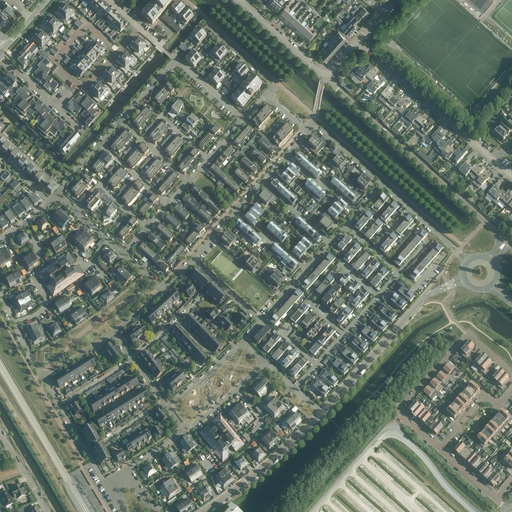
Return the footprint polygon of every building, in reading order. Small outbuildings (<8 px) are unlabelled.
[(100,0),(92,0),(89,4),(93,8),(101,0),(100,0)] [(101,0),(93,8),(98,12),(105,4),(101,0)] [(154,0),(141,15),(152,24),(174,0),(154,0)] [(275,12),(282,5),(276,0),(272,0),(268,5),(275,12)] [(344,3),(341,6),(343,8),(346,5),(348,2),(349,1),(347,0),(345,0),(344,1),(343,2),(344,3)] [(470,0),(484,12),(492,2),(492,3),(493,1),(492,0),(492,1),(491,0),(470,0)] [(174,13),(181,5),(177,1),(170,9),(174,13)] [(3,9),(1,11),(6,16),(8,14),(10,15),(11,15),(13,13),(12,13),(15,10),(8,4),(5,2),(4,4),(6,6),(3,9)] [(65,4),(61,9),(70,17),(75,11),(71,8),(70,9),(65,4)] [(105,4),(98,12),(102,16),(110,8),(105,4)] [(355,5),(353,7),(356,9),(365,17),(369,12),(360,4),(357,7),(355,5)] [(178,16),(185,9),(181,5),(174,13),(178,16)] [(110,8),(102,16),(107,20),(114,12),(110,8)] [(278,15),(283,19),(289,12),(284,8),(278,15)] [(61,9),(57,14),(62,18),(61,20),(64,23),(70,17),(61,9)] [(180,22),(189,13),(185,9),(178,16),(182,20),(180,22)] [(353,14),(351,17),(356,21),(358,19),(361,21),(364,18),(365,17),(356,9),(355,10),(352,13),(353,14)] [(114,12),(107,20),(111,24),(118,16),(114,12)] [(289,12),(283,19),(287,22),(293,16),(289,12)] [(193,16),(189,13),(180,22),(185,26),(193,16)] [(118,16),(111,24),(116,29),(123,20),(118,16)] [(293,16),(287,22),(291,26),(297,20),(293,16)] [(348,24),(347,25),(352,30),(354,29),(357,26),(354,23),(356,21),(351,17),(349,19),(351,21),(348,24)] [(53,18),(48,22),(57,30),(63,24),(59,21),(58,22),(53,18)] [(123,20),(116,29),(120,33),(128,25),(123,20)] [(297,20),(291,26),(296,30),(302,24),(297,20)] [(48,22),(44,27),(49,32),(48,33),(52,36),(57,30),(48,22)] [(302,24),(296,30),(300,34),(306,27),(302,24)] [(340,28),(338,31),(346,38),(348,35),(352,30),(347,25),(343,30),(340,28)] [(306,27),(300,34),(304,38),(310,31),(306,27)] [(193,42),(202,32),(197,28),(188,38),(193,42)] [(41,31),(37,36),(45,44),(51,38),(47,35),(46,36),(41,31)] [(310,31),(304,38),(309,42),(317,33),(315,31),(313,33),(310,31)] [(206,36),(202,32),(193,42),(197,46),(206,36)] [(323,58),(322,60),(324,62),(345,38),(338,32),(318,54),(323,58)] [(37,36),(32,41),(38,45),(36,47),(40,50),(45,44),(37,36)] [(138,38),(134,42),(142,50),(146,46),(148,47),(150,45),(145,40),(143,43),(138,38)] [(134,42),(130,47),(135,52),(133,54),(138,59),(140,56),(139,55),(142,50),(134,42)] [(96,43),(92,48),(100,55),(104,51),(96,43)] [(28,45),(26,48),(20,54),(25,59),(31,53),(33,54),(37,49),(32,45),(30,47),(28,45)] [(213,59),(222,49),(218,45),(215,49),(212,47),(205,55),(207,58),(209,55),(213,59)] [(92,48),(88,52),(96,60),(100,55),(92,48)] [(222,49),(213,59),(218,63),(219,61),(221,63),(225,59),(223,57),(227,53),(222,49)] [(189,64),(198,54),(194,50),(192,52),(190,50),(186,54),(188,56),(185,60),(189,64)] [(88,52),(84,57),(92,64),(96,60),(88,52)] [(124,53),(120,57),(129,65),(133,61),(135,62),(137,60),(132,55),(130,58),(124,53)] [(25,59),(20,54),(18,56),(19,56),(16,59),(17,60),(15,62),(23,70),(27,66),(26,63),(24,61),(25,59)] [(203,58),(198,54),(189,64),(194,68),(197,64),(199,66),(203,62),(201,60),(203,58)] [(84,57),(80,61),(88,69),(92,64),(84,57)] [(120,57),(116,62),(122,67),(120,69),(125,74),(127,71),(125,70),(129,65),(120,57)] [(50,63),(45,59),(38,67),(40,68),(39,69),(46,75),(50,71),(50,70),(50,71),(46,67),(49,63),(50,63)] [(80,61),(76,66),(84,73),(88,69),(80,61)] [(236,77),(244,68),(240,64),(231,73),(236,77)] [(76,66),(72,70),(80,78),(84,73),(76,66)] [(359,67),(350,77),(352,79),(354,77),(361,83),(364,80),(370,72),(374,69),(371,66),(368,69),(368,70),(364,70),(364,71),(362,69),(361,69),(359,67)] [(111,68),(107,72),(116,80),(119,76),(121,77),(123,75),(118,70),(116,73),(111,68)] [(213,82),(221,72),(217,68),(215,70),(213,68),(209,73),(211,74),(208,78),(213,82)] [(248,71),(244,68),(236,77),(240,81),(248,71)] [(48,77),(39,69),(34,74),(35,74),(39,77),(36,80),(35,80),(41,85),(48,77)] [(370,72),(364,80),(370,86),(375,81),(377,78),(373,74),(376,71),(374,69),(370,72)] [(107,72),(103,77),(108,82),(106,84),(111,89),(113,86),(112,85),(116,80),(107,72)] [(222,84),(226,80),(224,78),(226,76),(221,72),(213,82),(217,86),(220,82),(222,84)] [(7,76),(4,79),(7,82),(7,83),(9,84),(11,86),(8,88),(11,90),(13,87),(14,87),(17,84),(16,83),(16,82),(13,79),(13,80),(12,79),(8,75),(7,76)] [(262,86),(251,76),(231,99),(242,108),(262,86)] [(49,77),(41,85),(47,91),(48,90),(47,90),(50,87),(54,91),(53,91),(54,91),(58,86),(49,77)] [(375,81),(370,86),(367,89),(374,95),(377,92),(384,84),(382,82),(379,85),(375,81)] [(98,82),(94,87),(103,95),(106,91),(108,92),(110,90),(105,85),(103,87),(98,82)] [(168,84),(161,92),(164,95),(171,87),(168,84)] [(11,90),(8,88),(6,91),(4,89),(5,89),(3,87),(2,87),(0,85),(0,93),(3,97),(4,96),(5,97),(8,93),(7,93),(11,90)] [(22,86),(15,94),(18,96),(25,102),(30,98),(29,98),(25,94),(28,91),(28,92),(29,91),(22,86)] [(93,87),(89,92),(95,97),(93,99),(98,104),(100,101),(98,100),(102,95),(93,87)] [(164,95),(163,96),(167,99),(174,91),(170,88),(171,88),(171,87),(164,95)] [(379,99),(385,105),(392,97),(388,93),(391,90),(388,88),(379,99)] [(161,92),(154,100),(157,103),(156,104),(163,96),(164,95),(161,92)] [(19,112),(26,105),(24,103),(25,102),(18,96),(14,101),(15,101),(18,104),(15,108),(14,108),(19,112)] [(163,96),(156,104),(160,107),(167,99),(163,96)] [(79,97),(75,101),(82,108),(83,107),(85,109),(92,101),(87,97),(83,101),(79,98),(80,97),(79,97)] [(392,97),(385,105),(392,111),(401,100),(399,98),(397,101),(392,97)] [(73,99),(66,107),(72,113),(72,112),(74,109),(78,113),(82,108),(75,101),(73,99)] [(32,100),(29,105),(38,114),(45,106),(39,101),(36,104),(32,101),(33,100),(32,100)] [(401,100),(392,111),(395,108),(401,114),(411,103),(409,101),(406,105),(401,100)] [(92,101),(85,109),(87,110),(86,111),(93,117),(97,113),(96,113),(92,109),(96,105),(96,106),(96,105),(92,101)] [(178,103),(168,114),(171,118),(176,115),(178,116),(180,112),(179,112),(182,107),(180,105),(178,103)] [(36,112),(29,105),(28,107),(26,105),(19,112),(24,117),(24,116),(27,112),(32,116),(36,112)] [(45,106),(38,114),(47,122),(52,118),(48,114),(50,112),(51,112),(45,106)] [(147,107),(141,114),(145,117),(150,111),(151,111),(147,107)] [(265,107),(252,122),(256,125),(255,126),(259,129),(272,114),(265,107)] [(86,111),(81,116),(85,119),(83,122),(82,122),(88,128),(95,120),(93,117),(86,111)] [(150,111),(145,117),(143,119),(146,122),(153,114),(150,111)] [(176,118),(181,122),(186,117),(181,113),(176,118)] [(406,114),(401,119),(410,127),(412,124),(413,124),(423,113),(419,116),(417,114),(415,117),(410,113),(408,116),(406,114)] [(423,113),(413,124),(419,130),(427,122),(422,118),(425,115),(423,113)] [(133,123),(136,126),(143,119),(145,117),(141,114),(133,123)] [(188,123),(184,129),(188,133),(191,130),(188,128),(191,125),(193,127),(198,121),(192,115),(186,121),(188,123)] [(46,123),(47,122),(40,116),(36,120),(41,125),(37,128),(41,133),(48,125),(46,123)] [(136,126),(135,127),(139,130),(146,122),(143,119),(136,126)] [(511,132),(511,131),(511,125),(506,121),(507,121),(505,119),(501,123),(503,125),(511,132)] [(55,120),(51,126),(58,132),(60,134),(67,126),(61,121),(61,122),(59,124),(55,121),(55,120)] [(163,122),(156,129),(159,133),(166,126),(167,125),(163,122)] [(417,133),(426,141),(430,137),(428,135),(434,128),(431,126),(428,129),(424,125),(427,122),(419,130),(417,133)] [(48,125),(41,133),(46,137),(46,136),(50,132),(54,136),(53,136),(54,137),(58,132),(51,126),(50,127),(48,125)] [(492,130),(504,140),(507,136),(499,129),(496,125),(492,130)] [(499,129),(507,136),(511,132),(503,125),(499,129)] [(159,133),(162,137),(169,129),(166,126),(159,133)] [(286,126),(272,140),(276,143),(275,144),(279,147),(293,132),(286,126)] [(215,127),(208,135),(212,139),(220,131),(215,127)] [(248,127),(241,135),(246,139),(253,131),(248,127)] [(400,138),(402,135),(394,127),(392,130),(400,138)] [(152,140),(159,133),(156,129),(149,137),(152,140)] [(430,137),(426,141),(430,145),(433,142),(437,146),(444,138),(440,134),(443,131),(440,129),(432,139),(430,137)] [(126,130),(119,138),(123,141),(129,134),(130,133),(126,130)] [(70,137),(67,141),(72,146),(74,143),(76,141),(79,137),(78,137),(78,136),(75,133),(74,134),(73,134),(71,137),(71,138),(70,137)] [(152,140),(151,141),(155,144),(162,137),(159,133),(152,140)] [(0,143),(1,143),(5,147),(10,142),(2,134),(0,136),(0,143)] [(129,134),(123,141),(122,142),(126,145),(133,137),(129,134)] [(200,143),(198,146),(203,150),(205,148),(212,139),(208,135),(200,143)] [(241,135),(234,143),(238,147),(246,139),(241,135)] [(179,136),(172,144),(175,147),(181,140),(182,140),(182,139),(179,136)] [(314,137),(311,141),(319,148),(324,142),(320,139),(318,141),(314,137)] [(112,146),(116,149),(122,142),(123,141),(119,138),(112,146)] [(261,138),(261,139),(262,140),(260,142),(261,143),(260,144),(271,155),(272,155),(271,154),(274,150),(261,138)] [(444,138),(437,146),(438,146),(435,150),(441,155),(451,144),(449,142),(446,145),(442,141),(445,138),(444,138)] [(175,147),(174,148),(178,151),(185,143),(182,140),(181,140),(175,147)] [(63,146),(60,149),(61,149),(60,150),(63,153),(64,154),(67,150),(68,151),(69,148),(72,146),(67,141),(63,145),(64,145),(63,146)] [(321,150),(311,141),(308,144),(312,148),(310,150),(316,156),(321,150)] [(5,147),(2,150),(6,153),(6,154),(9,150),(13,154),(18,149),(10,142),(5,147)] [(116,149),(115,150),(119,153),(126,145),(122,142),(116,149)] [(172,144),(165,151),(168,154),(168,155),(174,148),(175,147),(172,144)] [(451,144),(441,155),(448,161),(451,158),(455,153),(451,149),(454,146),(451,144)] [(137,158),(145,149),(146,148),(142,145),(133,154),(137,158)] [(229,147),(222,156),(227,160),(234,151),(235,150),(232,148),(231,149),(229,147)] [(168,154),(167,155),(171,159),(178,151),(174,148),(168,155),(168,154)] [(253,148),(252,148),(254,149),(252,152),(252,153),(251,154),(263,165),(265,162),(264,161),(266,160),(253,148)] [(13,154),(10,157),(14,161),(17,158),(21,162),(26,156),(18,149),(13,154)] [(148,152),(145,149),(137,158),(136,159),(139,162),(148,152)] [(194,150),(187,158),(192,162),(199,154),(194,150)] [(455,153),(451,158),(457,164),(455,167),(457,168),(461,164),(459,162),(468,153),(465,151),(462,154),(458,150),(455,153)] [(106,153),(100,160),(103,163),(108,157),(109,157),(109,156),(106,153)] [(133,154),(126,162),(130,165),(136,159),(137,158),(133,154)] [(301,162),(305,157),(304,156),(302,158),(298,155),(294,159),(301,166),(302,164),(301,162)] [(327,163),(333,169),(343,158),(339,155),(335,160),(333,158),(327,163)] [(21,162),(18,165),(19,165),(22,168),(25,165),(29,169),(30,169),(35,164),(26,156),(21,162)] [(222,156),(215,164),(219,168),(227,160),(222,156)] [(108,157),(103,163),(101,165),(105,168),(112,160),(109,157),(108,157)] [(306,159),(305,157),(301,162),(302,164),(301,166),(305,169),(309,165),(304,160),(306,159)] [(180,166),(178,169),(182,173),(184,171),(192,162),(187,158),(180,166)] [(244,158),(245,159),(243,161),(244,162),(242,164),(254,174),(256,172),(256,171),(257,169),(244,158)] [(336,166),(341,171),(344,168),(342,166),(346,162),(343,158),(333,169),(334,169),(336,166)] [(129,166),(133,169),(139,162),(136,159),(130,165),(129,166)] [(158,159),(151,166),(155,170),(161,163),(162,162),(158,159)] [(92,169),(95,172),(101,165),(103,163),(100,160),(92,169)] [(469,160),(459,171),(466,177),(468,174),(473,169),(469,165),(471,162),(469,160)] [(155,170),(154,171),(157,174),(164,166),(161,163),(155,170)] [(29,169),(27,172),(30,175),(31,176),(33,172),(38,176),(43,171),(35,164),(30,169),(29,169)] [(95,172),(94,172),(98,176),(105,168),(101,165),(95,172)] [(292,165),(288,170),(297,178),(296,176),(300,172),(292,165)] [(313,173),(317,168),(316,167),(314,169),(309,165),(305,169),(309,173),(311,171),(313,173)] [(151,166),(144,174),(147,177),(148,177),(154,171),(155,170),(151,166)] [(212,167),(210,169),(223,182),(227,177),(214,166),(213,168),(212,167)] [(473,169),(468,174),(475,180),(485,169),(483,167),(480,170),(476,166),(473,169)] [(122,167),(115,175),(118,178),(124,171),(124,172),(125,171),(122,167)] [(235,167),(235,168),(236,169),(234,171),(235,172),(234,174),(245,184),(248,181),(247,181),(248,179),(235,167)] [(10,177),(0,169),(0,168),(0,178),(0,179),(0,188),(5,183),(10,177)] [(318,169),(317,168),(313,173),(311,171),(309,173),(316,179),(320,175),(316,171),(318,169)] [(475,180),(473,183),(479,189),(480,189),(484,184),(489,178),(487,176),(484,179),(480,175),(485,169),(475,180)] [(297,178),(288,170),(284,174),(293,183),(297,178)] [(38,176),(35,179),(39,183),(42,180),(46,184),(51,178),(43,171),(38,176)] [(117,179),(121,182),(128,175),(124,172),(124,171),(118,178),(117,179)] [(147,177),(147,178),(150,181),(157,174),(154,171),(148,177),(147,177)] [(174,173),(167,181),(171,185),(178,177),(174,173)] [(359,173),(356,177),(367,187),(370,184),(359,173)] [(293,183),(284,174),(280,179),(287,185),(291,181),(293,183)] [(111,186),(114,183),(117,179),(118,178),(115,175),(108,183),(111,186)] [(85,176),(78,184),(82,187),(88,180),(89,179),(85,176)] [(14,191),(19,186),(10,177),(5,183),(10,188),(0,198),(4,203),(14,191)] [(240,189),(227,177),(223,182),(237,194),(239,191),(238,190),(240,189)] [(333,177),(329,181),(331,183),(330,184),(337,190),(339,188),(337,187),(341,182),(340,181),(338,183),(334,179),(335,179),(333,177)] [(367,187),(356,177),(354,179),(356,180),(353,183),(358,188),(360,187),(364,191),(367,187)] [(51,178),(46,184),(50,187),(47,190),(47,191),(51,194),(59,185),(51,178)] [(111,186),(110,187),(114,190),(121,182),(117,179),(114,183),(111,186)] [(274,181),(270,186),(276,191),(277,192),(279,190),(277,189),(281,184),(276,179),(274,181)] [(82,187),(81,188),(84,191),(91,183),(88,180),(82,187)] [(167,181),(157,192),(162,196),(171,185),(167,181)] [(310,181),(304,187),(309,191),(307,192),(308,193),(315,186),(310,181)] [(486,195),(492,200),(500,191),(496,188),(501,183),(499,181),(486,195)] [(137,182),(129,190),(133,194),(140,186),(141,185),(137,182)] [(341,182),(337,187),(339,188),(337,190),(341,194),(345,189),(341,185),(342,183),(341,182)] [(78,184),(71,191),(75,194),(75,195),(81,188),(82,187),(78,184)] [(281,184),(277,189),(279,190),(277,192),(281,196),(286,191),(281,187),(282,185),(281,184)] [(484,184),(480,189),(483,192),(488,187),(484,184)] [(133,194),(132,195),(136,198),(144,189),(140,186),(133,194)] [(313,198),(320,190),(315,186),(308,193),(313,198)] [(193,188),(191,190),(204,203),(208,198),(196,187),(194,189),(193,188)] [(500,191),(492,200),(497,205),(511,188),(511,187),(511,188),(510,190),(508,188),(503,194),(500,191)] [(75,194),(74,195),(77,199),(84,191),(81,188),(75,195),(75,194)] [(511,188),(497,205),(502,209),(504,207),(505,207),(511,199),(511,197),(510,196),(511,193),(511,188)] [(345,189),(341,194),(346,198),(347,196),(349,197),(353,193),(352,192),(350,193),(345,189)] [(125,202),(125,203),(133,194),(129,190),(121,199),(125,202)] [(325,195),(320,190),(313,198),(318,202),(325,195)] [(286,191),(281,196),(286,200),(287,198),(289,199),(293,195),(292,194),(290,195),(286,191)] [(265,192),(261,196),(269,203),(272,205),(277,199),(271,194),(269,196),(265,192)] [(97,193),(86,204),(89,206),(87,208),(91,211),(99,203),(98,202),(101,199),(98,196),(99,196),(97,193)] [(347,196),(346,198),(347,199),(352,204),(358,197),(354,194),(353,193),(349,197),(347,196)] [(32,194),(28,197),(33,204),(34,205),(40,200),(36,197),(32,194)] [(124,203),(128,207),(136,198),(132,195),(125,203),(125,202),(124,203)] [(287,198),(286,200),(292,206),(297,201),(293,198),(294,196),(293,195),(289,199),(287,198)] [(371,209),(374,212),(372,214),(378,219),(380,217),(376,213),(388,200),(384,195),(371,209)] [(153,196),(146,204),(150,208),(158,200),(153,196)] [(261,196),(258,199),(263,203),(260,205),(264,209),(269,203),(261,196)] [(28,197),(20,203),(25,210),(26,211),(32,207),(30,206),(33,204),(28,197)] [(184,197),(182,200),(196,212),(199,208),(187,197),(185,198),(184,197)] [(221,210),(208,198),(204,203),(218,215),(220,212),(219,211),(221,210)] [(338,198),(333,203),(343,211),(347,206),(338,198)] [(17,205),(12,209),(17,216),(18,217),(24,213),(23,212),(25,210),(20,203),(18,200),(15,203),(17,205)] [(113,203),(103,214),(103,221),(104,221),(107,220),(109,219),(110,219),(116,212),(115,211),(116,208),(117,208),(115,208),(112,205),(113,203)] [(333,203),(329,207),(331,209),(339,215),(343,211),(333,203)] [(482,211),(485,207),(480,203),(477,206),(482,211)] [(146,204),(139,212),(143,216),(150,208),(146,204)] [(393,204),(387,211),(392,216),(398,208),(393,204)] [(257,205),(253,209),(260,216),(264,212),(257,205)] [(9,211),(4,215),(9,222),(10,223),(16,219),(15,218),(17,216),(12,209),(10,206),(7,208),(9,211)] [(176,207),(173,210),(185,220),(187,219),(187,220),(190,217),(191,218),(178,206),(177,208),(176,207)] [(212,219),(199,208),(196,212),(209,225),(212,222),(211,221),(212,219)] [(260,216),(253,209),(249,214),(258,222),(258,223),(262,218),(260,216)] [(331,209),(327,213),(335,220),(339,215),(331,209)] [(61,210),(56,216),(60,219),(61,218),(62,220),(63,219),(67,223),(70,219),(71,219),(61,210)] [(385,223),(392,216),(387,211),(380,218),(385,223)] [(368,213),(361,220),(366,224),(373,217),(368,213)] [(258,222),(249,214),(245,218),(254,227),(258,222)] [(4,215),(0,217),(0,225),(1,226),(0,226),(2,229),(8,225),(7,223),(9,222),(4,215)] [(60,219),(56,216),(53,219),(52,220),(62,228),(63,228),(62,228),(67,223),(63,219),(62,220),(61,218),(60,219)] [(167,217),(165,219),(176,230),(178,228),(179,229),(181,227),(182,228),(169,216),(168,218),(167,217)] [(327,216),(322,222),(330,229),(333,225),(329,221),(331,219),(327,216)] [(41,232),(42,232),(49,226),(50,226),(43,217),(35,224),(41,232)] [(408,217),(402,225),(407,229),(413,222),(408,217)] [(133,219),(125,227),(130,231),(137,223),(133,219)] [(299,219),(295,224),(299,227),(297,229),(298,230),(302,225),(304,227),(306,225),(299,219)] [(320,219),(314,225),(320,231),(322,228),(327,232),(330,229),(322,222),(320,219)] [(360,232),(366,224),(361,220),(355,227),(360,232)] [(237,231),(238,232),(242,227),(244,229),(246,227),(239,221),(235,226),(239,229),(237,231)] [(382,226),(377,221),(371,229),(376,233),(382,226)] [(273,222),(266,230),(271,234),(278,227),(273,222)] [(302,225),(298,230),(299,231),(301,229),(306,234),(310,229),(306,225),(304,227),(302,225)] [(395,232),(400,236),(407,229),(402,225),(395,232)] [(174,237),(161,226),(159,227),(158,226),(156,229),(168,240),(170,242),(173,238),(174,237)] [(200,226),(192,234),(197,238),(204,230),(200,226)] [(125,227),(118,235),(123,239),(130,231),(125,227)] [(250,231),(246,227),(244,229),(242,227),(238,232),(239,233),(241,231),(246,236),(250,231)] [(276,239),(283,232),(278,227),(271,234),(276,239)] [(310,229),(306,234),(311,238),(309,240),(310,241),(314,236),(313,235),(314,233),(310,229)] [(369,240),(376,233),(371,229),(364,236),(369,240)] [(79,231),(76,234),(83,241),(89,235),(83,230),(81,232),(79,231)] [(422,230),(417,237),(422,241),(427,235),(422,230)] [(21,246),(30,240),(24,231),(15,237),(15,238),(21,245),(21,246)] [(253,237),(254,235),(250,231),(246,236),(244,237),(250,243),(254,238),(253,237)] [(288,236),(283,232),(276,239),(282,244),(288,236)] [(314,236),(310,241),(311,242),(313,240),(317,244),(318,242),(320,243),(322,241),(320,240),(321,239),(314,233),(313,235),(314,236)] [(83,241),(76,234),(72,238),(74,239),(72,242),(78,247),(83,241)] [(185,242),(184,243),(187,246),(188,245),(190,246),(197,238),(192,234),(185,242)] [(227,234),(224,237),(232,244),(237,239),(234,235),(231,238),(227,234)] [(95,241),(89,235),(83,241),(91,248),(95,245),(93,243),(95,241)] [(165,247),(152,235),(151,237),(150,236),(147,239),(159,249),(161,251),(165,247)] [(261,241),(254,235),(253,237),(254,238),(250,243),(251,244),(253,242),(257,246),(261,241)] [(392,235),(386,242),(391,247),(397,239),(392,235)] [(49,243),(53,249),(57,246),(57,245),(58,244),(58,243),(62,240),(59,236),(48,243),(49,244),(49,243)] [(224,237),(221,241),(225,245),(223,247),(227,250),(232,244),(224,237)] [(347,237),(337,247),(342,252),(351,241),(347,237)] [(417,237),(411,243),(416,248),(422,241),(417,237)] [(311,246),(304,239),(300,244),(307,250),(311,246)] [(57,246),(53,249),(56,253),(56,254),(67,246),(66,246),(62,240),(58,243),(58,244),(57,245),(57,246)] [(91,248),(83,241),(78,247),(84,253),(89,247),(91,248)] [(391,247),(386,242),(379,249),(384,254),(391,247)] [(411,243),(405,250),(410,254),(416,248),(411,243)] [(307,250),(300,244),(296,248),(303,255),(307,250)] [(438,244),(432,251),(437,255),(443,249),(438,244)] [(141,246),(139,248),(152,261),(156,256),(143,245),(142,247),(141,246)] [(271,250),(275,253),(273,255),(274,257),(279,252),(280,253),(282,251),(281,250),(275,245),(271,250)] [(356,245),(350,252),(355,257),(361,250),(356,245)] [(181,247),(174,255),(178,259),(186,251),(181,247)] [(6,248),(0,251),(0,253),(3,259),(10,256),(6,248)] [(303,255),(296,248),(292,253),(299,259),(303,255)] [(105,250),(102,254),(104,256),(102,258),(103,258),(110,264),(109,264),(110,265),(117,257),(109,250),(107,252),(105,250)] [(405,250),(399,256),(404,260),(410,254),(405,250)] [(32,251),(26,256),(30,262),(36,258),(32,251)] [(279,252),(274,257),(275,257),(276,258),(277,256),(282,260),(286,255),(282,251),(280,253),(279,252)] [(432,251),(427,257),(431,262),(437,255),(432,251)] [(343,260),(348,264),(355,257),(350,252),(343,260)] [(68,253),(63,256),(70,266),(75,262),(68,253)] [(365,253),(359,260),(364,265),(370,258),(365,253)] [(174,255),(166,263),(171,267),(178,259),(174,255)] [(286,255),(282,260),(287,264),(285,266),(286,267),(291,263),(289,261),(291,259),(286,255)] [(330,255),(324,261),(329,266),(335,259),(330,255)] [(10,256),(3,259),(7,269),(12,266),(10,264),(13,263),(10,256)] [(26,256),(20,260),(24,266),(30,262),(26,256)] [(70,266),(63,256),(58,260),(64,269),(69,265),(69,266),(70,266)] [(169,268),(156,256),(152,261),(166,273),(168,270),(167,269),(169,268)] [(245,265),(249,268),(256,261),(250,256),(247,259),(249,261),(245,265)] [(399,256),(394,262),(399,267),(404,260),(399,256)] [(427,257),(421,264),(426,268),(431,262),(427,257)] [(36,258),(30,262),(34,268),(40,264),(36,258)] [(249,268),(252,272),(256,267),(258,270),(264,264),(258,258),(249,268)] [(291,263),(286,267),(288,268),(289,267),(293,270),(297,265),(292,260),(291,259),(289,261),(291,263)] [(58,260),(53,264),(59,272),(64,269),(58,260)] [(352,268),(357,272),(364,265),(359,260),(352,268)] [(329,266),(324,261),(318,268),(323,272),(329,266)] [(374,261),(368,268),(372,273),(379,266),(374,261)] [(30,262),(24,266),(28,272),(34,268),(30,262)] [(53,264),(47,267),(54,276),(59,272),(53,264)] [(421,264),(415,270),(420,274),(426,268),(421,264)] [(46,288),(53,297),(84,275),(78,266),(72,270),(52,284),(46,288)] [(47,267),(42,271),(49,280),(49,279),(54,276),(47,267)] [(123,268),(118,274),(122,277),(123,276),(124,278),(125,277),(129,280),(132,277),(133,277),(123,268),(122,268),(123,268)] [(318,268),(313,274),(317,279),(323,272),(318,268)] [(361,276),(366,280),(372,273),(368,268),(361,276)] [(280,284),(281,284),(284,280),(279,276),(281,274),(275,269),(270,275),(280,284)] [(383,269),(376,276),(381,281),(388,274),(383,269)] [(415,270),(409,276),(414,281),(420,274),(415,270)] [(5,277),(8,284),(13,281),(12,280),(14,279),(14,278),(18,276),(16,271),(17,271),(16,271),(4,277),(5,277)] [(39,273),(37,274),(43,284),(49,280),(42,271),(41,272),(39,273)] [(203,292),(211,283),(198,271),(190,280),(203,292)] [(122,277),(118,274),(115,277),(114,277),(124,286),(129,280),(125,277),(124,278),(123,276),(122,277)] [(317,279),(313,274),(307,281),(312,285),(317,279)] [(277,287),(280,284),(270,275),(265,280),(271,286),(273,283),(277,287)] [(345,288),(345,287),(344,286),(351,279),(346,275),(339,282),(345,288)] [(13,281),(8,284),(10,288),(22,282),(18,276),(14,278),(14,279),(12,280),(13,281)] [(94,276),(88,281),(93,287),(98,282),(94,276)] [(381,281),(376,276),(370,284),(375,288),(381,281)] [(329,277),(322,284),(327,288),(334,281),(329,277)] [(88,281),(82,285),(87,291),(93,287),(88,281)] [(312,285),(307,281),(301,287),(306,291),(312,285)] [(103,288),(98,282),(93,287),(97,292),(103,288)] [(354,296),(354,295),(353,294),(360,287),(355,283),(348,290),(354,296)] [(321,296),(327,288),(322,284),(316,291),(321,296)] [(214,285),(206,294),(219,306),(227,297),(214,285)] [(400,285),(396,290),(410,302),(414,297),(400,285)] [(190,298),(195,292),(189,286),(183,292),(190,298)] [(93,287),(87,291),(91,297),(97,292),(93,287)] [(335,287),(321,302),(326,306),(340,291),(335,287)] [(108,290),(100,297),(101,297),(106,304),(107,305),(115,298),(108,290)] [(298,290),(293,297),(297,301),(303,295),(298,290)] [(27,291),(20,294),(23,302),(31,298),(27,291)] [(363,291),(357,298),(362,302),(368,295),(363,291)] [(173,293),(167,298),(173,305),(179,299),(173,293)] [(392,293),(388,298),(402,311),(406,306),(392,293)] [(13,298),(16,305),(23,302),(20,294),(13,298)] [(53,303),(54,303),(57,309),(62,306),(61,305),(63,304),(63,303),(67,300),(65,296),(53,303)] [(293,297),(287,303),(292,307),(297,301),(293,297)] [(31,298),(23,302),(27,309),(34,305),(31,298)] [(173,305),(167,298),(163,302),(169,308),(173,305)] [(346,302),(341,298),(329,311),(334,315),(346,302)] [(351,305),(356,309),(362,302),(357,298),(351,305)] [(62,306),(57,309),(60,313),(60,314),(71,307),(71,306),(71,307),(67,300),(63,303),(63,304),(61,305),(62,306)] [(23,302),(16,305),(20,313),(27,309),(23,302)] [(169,308),(163,302),(160,305),(165,311),(167,313),(171,310),(169,308)] [(287,303),(281,309),(286,314),(292,307),(287,303)] [(165,311),(160,305),(156,309),(162,315),(165,311)] [(303,305),(297,313),(302,317),(308,310),(303,305)] [(382,305),(378,310),(392,322),(396,317),(382,305)] [(69,315),(73,321),(78,318),(77,317),(79,316),(78,315),(83,312),(80,308),(80,307),(69,315)] [(348,308),(342,315),(347,319),(353,313),(348,308)] [(162,315),(156,309),(152,312),(158,318),(162,315)] [(212,321),(218,315),(212,309),(206,315),(212,321)] [(281,309),(275,316),(280,320),(286,314),(281,309)] [(78,318),(73,321),(76,325),(87,318),(87,317),(87,318),(83,312),(78,315),(79,316),(77,317),(78,318)] [(152,312),(146,318),(152,324),(158,318),(152,312)] [(295,324),(302,317),(297,313),(290,320),(295,324)] [(242,326),(248,320),(243,314),(236,320),(242,326)] [(184,321),(188,325),(194,319),(190,315),(184,321)] [(300,325),(306,330),(310,325),(310,326),(310,325),(315,320),(309,315),(300,325)] [(341,326),(347,319),(342,315),(336,321),(338,323),(337,324),(340,327),(341,325),(341,326)] [(373,315),(369,320),(383,332),(387,328),(373,315)] [(275,316),(269,322),(274,327),(280,320),(275,316)] [(194,319),(188,325),(191,328),(197,322),(194,319)] [(227,331),(233,325),(227,319),(221,325),(227,331)] [(197,322),(191,328),(195,332),(201,326),(197,322)] [(48,328),(53,337),(62,332),(56,323),(48,328)] [(318,323),(306,337),(309,340),(310,338),(312,340),(314,338),(317,335),(315,334),(318,331),(319,332),(321,330),(322,328),(321,327),(321,326),(318,323)] [(38,326),(32,330),(34,334),(35,334),(36,336),(37,335),(40,340),(44,338),(41,331),(43,330),(41,325),(39,326),(38,326)] [(176,337),(182,331),(178,326),(169,334),(174,339),(176,337)] [(201,326),(195,332),(198,335),(204,329),(201,326)] [(258,344),(271,331),(266,326),(253,340),(258,344)] [(363,326),(359,331),(373,343),(377,338),(363,326)] [(141,327),(135,332),(140,339),(146,334),(141,327)] [(330,328),(324,335),(329,339),(335,333),(330,328)] [(204,329),(198,335),(202,339),(208,333),(204,329)] [(27,331),(27,332),(30,338),(28,340),(30,344),(32,343),(33,344),(33,343),(40,340),(37,335),(36,336),(35,334),(34,334),(32,330),(27,332),(27,331)] [(182,331),(176,337),(180,341),(186,335),(182,331)] [(133,343),(140,339),(135,332),(128,336),(133,343)] [(205,343),(212,337),(213,335),(209,332),(208,333),(202,339),(205,343)] [(182,347),(190,340),(186,335),(180,341),(178,343),(182,347)] [(275,336),(269,342),(274,347),(280,339),(276,335),(275,336)] [(329,339),(324,335),(318,342),(323,346),(329,339)] [(212,337),(205,343),(209,346),(215,340),(212,337)] [(354,337),(349,342),(363,354),(367,349),(354,337)] [(188,350),(194,344),(190,340),(182,347),(186,352),(188,350)] [(221,346),(215,340),(209,346),(215,352),(221,346)] [(274,347),(269,342),(262,350),(267,354),(274,347)] [(340,352),(344,347),(338,342),(334,347),(340,352)] [(284,343),(278,350),(283,355),(289,347),(284,343)] [(468,354),(475,347),(474,347),(469,343),(470,343),(469,343),(465,347),(463,346),(460,350),(461,351),(459,354),(467,360),(471,356),(468,354)] [(194,344),(188,350),(192,354),(198,349),(194,344)] [(309,351),(314,356),(320,349),(322,350),(322,349),(316,344),(309,351)] [(104,350),(109,356),(116,351),(111,345),(104,350)] [(344,348),(339,352),(353,365),(358,360),(344,348)] [(198,349),(192,354),(196,359),(202,353),(198,349)] [(276,362),(283,355),(278,350),(271,358),(276,362)] [(121,358),(116,351),(109,356),(114,363),(121,358)] [(293,351),(287,358),(292,363),(298,355),(293,351)] [(141,357),(144,362),(151,357),(147,352),(141,357)] [(202,353),(196,359),(201,365),(208,359),(202,353)] [(478,369),(487,359),(483,355),(477,361),(475,359),(471,363),(478,369)] [(151,357),(144,362),(148,367),(155,362),(151,357)] [(287,358),(280,366),(285,370),(292,363),(287,358)] [(334,358),(330,363),(344,376),(348,371),(334,358)] [(91,359),(84,363),(88,370),(95,366),(91,359)] [(302,359),(296,366),(301,371),(307,363),(302,359)] [(488,359),(487,359),(478,369),(485,376),(489,371),(487,369),(492,363),(487,359),(488,359)] [(155,362),(148,367),(151,371),(158,366),(155,362)] [(88,370),(84,363),(79,366),(84,373),(88,370)] [(84,373),(79,366),(75,369),(80,376),(84,373)] [(158,366),(151,371),(156,378),(163,373),(158,366)] [(296,366),(289,374),(294,378),(301,371),(296,366)] [(462,373),(455,367),(452,369),(448,366),(446,367),(447,368),(444,371),(444,370),(443,371),(448,374),(452,378),(456,374),(459,377),(462,373)] [(80,376),(75,369),(71,371),(75,378),(80,376)] [(324,370),(319,375),(333,387),(338,382),(324,370)] [(496,385),(505,375),(500,371),(501,370),(500,370),(495,376),(492,374),(489,379),(496,385)] [(75,378),(71,371),(66,374),(71,381),(72,384),(77,381),(75,378)] [(185,380),(179,373),(177,371),(172,375),(174,378),(173,379),(179,385),(185,380)] [(456,381),(452,378),(448,374),(446,377),(441,373),(440,375),(437,378),(441,382),(446,386),(446,385),(450,381),(453,384),(456,381)] [(66,374),(62,377),(67,384),(71,381),(66,374)] [(505,374),(505,375),(496,385),(502,391),(506,387),(504,385),(509,379),(505,375),(505,374)] [(55,381),(60,388),(67,384),(62,377),(55,381)] [(134,378),(127,382),(131,389),(138,385),(134,378)] [(173,391),(179,385),(173,379),(167,384),(173,391)] [(260,387),(264,383),(260,380),(260,379),(251,389),(256,394),(260,390),(259,390),(261,388),(260,387)] [(315,380),(310,385),(324,397),(329,392),(315,380)] [(449,388),(446,385),(446,386),(441,382),(439,384),(435,380),(433,382),(431,385),(430,385),(434,389),(435,389),(439,393),(443,389),(446,391),(449,388)] [(127,382),(122,385),(126,392),(131,389),(127,382)] [(477,385),(474,382),(469,388),(476,395),(480,391),(476,387),(477,385)] [(120,383),(115,386),(121,396),(126,392),(122,385),(120,383)] [(269,389),(269,388),(264,383),(260,387),(261,388),(259,390),(260,390),(256,394),(260,398),(269,389)] [(115,386),(110,389),(112,392),(116,399),(121,396),(115,386)] [(444,397),(439,393),(435,389),(434,389),(432,391),(428,388),(426,389),(427,390),(424,393),(424,392),(423,393),(432,401),(436,396),(441,400),(444,397)] [(476,395),(469,388),(465,392),(473,399),(476,395)] [(144,391),(137,395),(142,402),(148,398),(144,391)] [(473,399),(465,392),(464,391),(460,395),(462,397),(462,396),(469,403),(473,399)] [(112,392),(106,395),(111,402),(116,399),(112,392)] [(106,395),(101,398),(106,405),(111,402),(106,395)] [(137,395),(133,397),(137,405),(142,402),(137,395)] [(265,399),(268,403),(274,408),(280,402),(274,397),(272,399),(269,396),(268,396),(265,399)] [(469,403),(462,396),(462,397),(458,400),(466,407),(469,403)] [(133,397),(128,400),(133,407),(137,405),(133,397)] [(101,398),(96,401),(101,408),(106,405),(101,398)] [(466,407),(458,400),(456,399),(453,403),(454,405),(454,404),(462,411),(466,407)] [(128,400),(124,403),(129,410),(133,407),(128,400)] [(96,401),(89,405),(94,413),(101,408),(96,401)] [(413,415),(420,407),(413,401),(411,405),(412,406),(409,410),(413,415)] [(280,402),(274,408),(282,416),(282,415),(280,414),(285,408),(280,402)] [(78,403),(70,408),(75,415),(82,411),(78,403)] [(124,403),(120,406),(124,413),(129,410),(124,403)] [(239,414),(245,409),(240,403),(234,408),(239,414)] [(268,403),(263,408),(268,414),(274,408),(268,403)] [(462,411),(454,404),(454,405),(451,408),(458,415),(462,411)] [(120,406),(115,408),(120,415),(124,413),(120,406)] [(417,418),(423,410),(420,407),(413,415),(417,418)] [(458,415),(451,408),(449,407),(445,411),(455,419),(458,415)] [(115,408),(111,411),(116,418),(120,415),(115,408)] [(239,414),(234,408),(228,413),(233,419),(239,414)] [(274,408),(268,414),(274,420),(276,417),(278,419),(282,416),(274,408)] [(421,421),(427,414),(429,412),(425,408),(423,410),(417,418),(421,421)] [(248,417),(250,415),(245,409),(239,414),(246,422),(250,419),(248,417)] [(111,411),(107,414),(111,421),(116,418),(111,411)] [(511,419),(510,418),(511,416),(509,413),(507,415),(503,411),(499,415),(506,422),(508,424),(511,419)] [(162,412),(155,417),(160,423),(167,418),(162,412)] [(293,413),(283,422),(288,426),(297,417),(293,413)] [(107,414),(102,416),(107,424),(111,421),(107,414)] [(246,422),(239,414),(233,419),(238,425),(241,423),(242,425),(246,422)] [(424,425),(431,417),(427,414),(421,421),(424,425)] [(220,415),(211,422),(216,428),(216,427),(231,447),(235,452),(244,445),(220,416),(220,415)] [(506,422),(499,415),(496,419),(503,426),(506,422)] [(96,421),(100,428),(107,424),(102,416),(96,421)] [(297,417),(288,426),(292,431),(297,426),(299,428),(303,424),(301,422),(302,422),(301,421),(301,422),(297,417)] [(428,428),(435,421),(431,417),(424,425),(428,428)] [(505,427),(503,426),(496,419),(492,423),(501,432),(505,427)] [(432,431),(438,424),(435,421),(428,428),(432,431)] [(501,432),(492,423),(488,427),(497,436),(501,432)] [(442,433),(445,430),(438,424),(432,431),(436,435),(440,431),(442,433)] [(100,441),(91,426),(81,432),(90,447),(100,441)] [(207,426),(198,433),(199,433),(203,438),(211,431),(207,426)] [(497,436),(488,427),(485,431),(492,438),(494,440),(497,436)] [(163,435),(158,428),(151,433),(155,440),(163,435)] [(270,429),(265,434),(270,440),(275,435),(270,429)] [(147,431),(141,435),(146,442),(151,439),(147,431)] [(211,431),(203,438),(206,443),(215,436),(211,431)] [(492,438),(485,431),(481,435),(488,442),(492,438)] [(270,440),(265,434),(259,439),(264,445),(270,440)] [(141,435),(136,438),(141,445),(146,442),(141,435)] [(189,436),(183,440),(187,444),(188,444),(189,446),(190,445),(193,449),(197,446),(197,447),(197,446),(190,435),(189,436)] [(280,440),(275,435),(270,440),(275,445),(280,440)] [(488,442),(481,435),(477,440),(482,444),(480,445),(483,448),(488,442)] [(215,436),(206,443),(210,448),(219,441),(215,436)] [(257,437),(255,439),(260,446),(263,445),(257,437)] [(136,438),(131,441),(136,448),(141,445),(136,438)] [(180,443),(179,443),(184,449),(181,451),(184,455),(186,453),(187,454),(187,453),(193,449),(190,445),(189,446),(188,444),(187,444),(183,440),(180,443)] [(275,445),(270,440),(264,445),(269,450),(275,445)] [(129,453),(136,448),(131,441),(124,445),(129,453)] [(219,441),(210,448),(214,453),(223,446),(219,441)] [(459,456),(465,448),(459,442),(456,445),(458,447),(454,451),(459,456)] [(112,460),(103,445),(92,451),(101,466),(112,460)] [(223,446),(214,453),(218,457),(226,451),(223,446)] [(462,459),(469,451),(469,452),(471,450),(467,446),(465,448),(459,456),(462,459)] [(251,454),(258,462),(266,456),(259,448),(252,454),(251,454)] [(226,451),(218,457),(222,462),(222,463),(231,456),(227,450),(226,451)] [(121,451),(114,455),(119,463),(126,458),(121,451)] [(466,462),(473,455),(469,452),(469,451),(462,459),(466,462)] [(171,454),(165,458),(168,462),(169,461),(171,463),(172,462),(175,467),(179,464),(175,458),(177,456),(174,452),(172,454),(172,453),(171,453),(171,454)] [(470,466),(477,458),(476,458),(473,455),(466,462),(470,466)] [(511,460),(506,455),(500,462),(504,466),(506,464),(511,468),(511,460)] [(240,470),(240,471),(248,464),(242,456),(234,463),(240,470)] [(474,469),(480,462),(481,462),(482,460),(478,456),(476,458),(477,458),(470,466),(474,469)] [(161,460),(165,467),(163,468),(166,472),(168,471),(169,471),(175,467),(172,462),(171,463),(169,461),(168,462),(165,458),(161,460)] [(478,472),(484,465),(481,462),(480,462),(474,469),(478,472)] [(151,463),(142,469),(148,478),(156,473),(156,472),(159,471),(157,467),(157,466),(154,468),(151,463)] [(481,476),(488,468),(490,467),(486,463),(484,465),(478,472),(481,476)] [(195,465),(184,473),(188,479),(193,476),(192,475),(194,473),(193,472),(197,469),(195,465)] [(226,468),(220,473),(225,479),(230,474),(226,468)] [(485,479),(492,472),(488,468),(481,476),(485,479)] [(193,476),(188,479),(191,483),(197,479),(199,481),(203,478),(201,476),(202,475),(197,469),(193,472),(194,473),(192,475),(193,476)] [(489,482),(495,475),(492,472),(485,479),(489,482)] [(214,481),(217,485),(225,479),(220,473),(214,477),(216,479),(214,481)] [(502,481),(500,479),(502,477),(497,473),(495,475),(489,482),(493,487),(497,482),(499,484),(502,481)] [(230,474),(225,479),(229,484),(235,480),(230,474)] [(172,478),(166,482),(170,489),(177,485),(172,478)] [(225,479),(217,485),(219,483),(223,489),(229,484),(225,479)] [(159,491),(162,495),(170,489),(166,482),(159,487),(161,490),(159,491)] [(24,494),(27,492),(23,486),(21,487),(20,485),(13,489),(14,490),(11,491),(14,498),(17,497),(18,499),(25,496),(24,494)] [(177,485),(170,489),(175,496),(181,491),(177,485)] [(203,501),(203,502),(212,496),(206,487),(198,493),(203,501)] [(170,489),(162,495),(164,499),(166,498),(168,500),(175,496),(170,489)] [(1,499),(5,508),(6,507),(7,509),(8,510),(10,509),(10,508),(9,506),(13,504),(10,499),(9,497),(7,492),(1,495),(3,499),(1,499)] [(185,499),(174,506),(175,507),(178,511),(179,511),(183,510),(182,509),(184,507),(184,506),(188,503),(185,499),(186,499),(185,499)] [(183,510),(179,511),(189,511),(192,510),(195,508),(192,504),(189,505),(188,503),(184,506),(184,507),(182,509),(183,510)]
